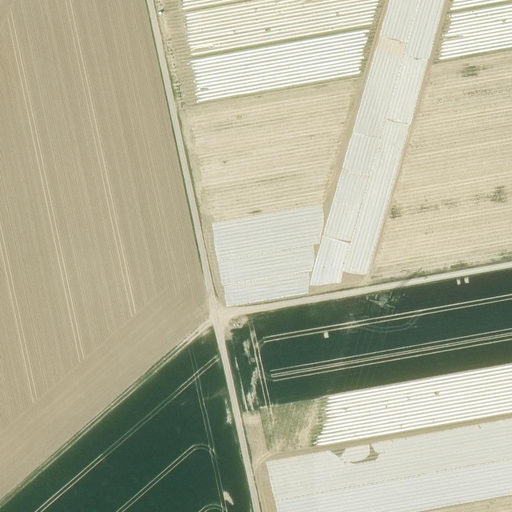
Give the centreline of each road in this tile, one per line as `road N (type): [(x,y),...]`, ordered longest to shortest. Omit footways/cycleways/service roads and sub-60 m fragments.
road 1 (track): [(216,315),(149,0)]
road 2 (track): [(511,264),(216,315)]
road 3 (track): [(0,504),(216,315)]
road 4 (track): [(216,315),(256,511)]
